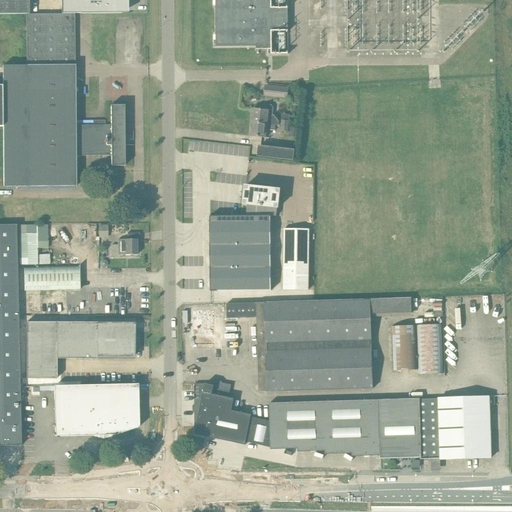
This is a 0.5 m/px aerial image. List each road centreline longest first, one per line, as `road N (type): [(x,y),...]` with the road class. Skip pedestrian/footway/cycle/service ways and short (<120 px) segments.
road 1 (unclassified): [(172,480),(168,0)]
road 2 (unclassified): [(258,491),(485,488)]
